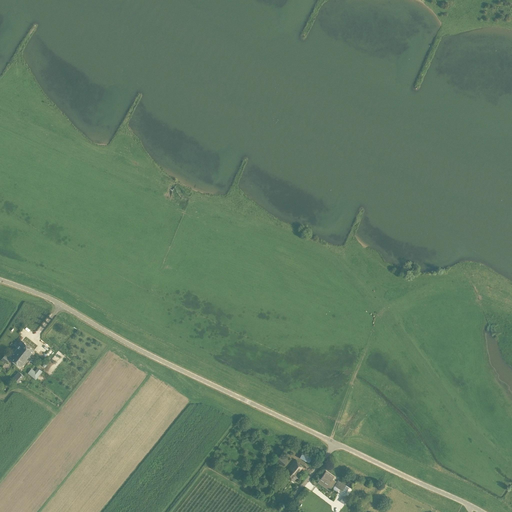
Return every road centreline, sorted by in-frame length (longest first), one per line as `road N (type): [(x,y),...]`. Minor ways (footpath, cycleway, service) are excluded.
road 1 (unclassified): [(336,443),(0,279)]
road 2 (unclassified): [(480,511),(336,443)]
